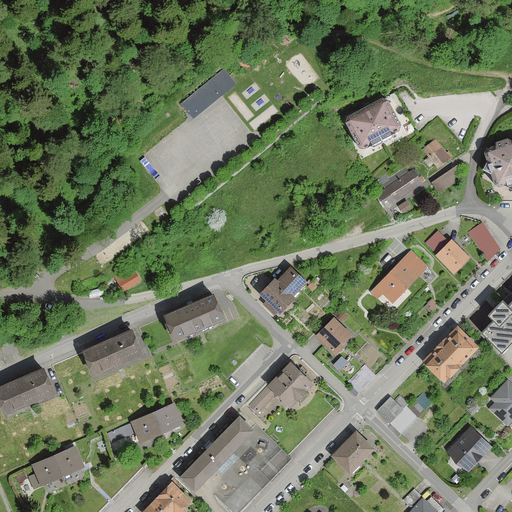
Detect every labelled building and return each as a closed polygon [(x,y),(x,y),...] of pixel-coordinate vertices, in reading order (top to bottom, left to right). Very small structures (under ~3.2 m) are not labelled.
[(223,69),(180,103),(194,120),(237,85),(223,69)] [(348,116),(346,122),(359,151),(363,152),(400,131),(401,125),(388,102),(382,99),(348,116)] [(437,142),(425,151),(440,170),(451,161),(437,142)] [(511,145),(510,143),(501,146),(500,149),(491,151),(488,156),(490,164),(484,173),(494,177),(497,189),(502,193),(511,189),(511,145)] [(390,209),(423,186),(412,171),(408,174),(405,170),(393,178),(396,184),(380,195),(390,209)] [(511,189),(502,193),(497,189),(501,203),(511,203),(511,189)] [(467,236),(487,263),(503,251),(482,224),(467,236)] [(443,230),(427,245),(458,276),(473,261),(443,230)] [(169,248),(163,252),(167,259),(174,254),(169,248)] [(412,254),(404,262),(420,277),(428,285),(436,277),(412,254)] [(404,262),(378,288),(394,304),(420,277),(404,262)] [(115,279),(124,293),(139,285),(133,274),(137,271),(135,268),(115,279)] [(291,269),(278,282),(294,298),(307,285),(291,269)] [(278,282),(264,295),(270,302),(266,306),(279,318),(297,301),(294,298),(278,282)] [(503,304),(508,309),(511,304),(511,296),(511,295),(503,304)] [(219,297),(169,317),(179,342),(229,322),(219,297)] [(511,304),(508,309),(503,304),(491,315),(496,319),(487,328),(507,349),(511,343),(511,304)] [(340,311),(334,317),(340,322),(346,316),(340,311)] [(354,339),(336,322),(319,339),(338,356),(354,339)] [(461,329),(426,364),(448,386),(483,351),(461,329)] [(136,331),(86,352),(97,377),(146,356),(136,331)] [(272,354),(264,346),(229,380),(237,389),(272,354)] [(13,348),(0,353),(0,367),(18,360),(13,348)] [(293,363),(250,406),(258,413),(277,395),(293,411),(317,387),(308,378),(312,374),(302,365),(299,368),(293,363)] [(349,383),(354,388),(351,391),(357,398),(378,378),(366,366),(349,383)] [(48,371),(0,390),(0,395),(9,416),(58,396),(48,371)] [(490,408),(508,426),(511,422),(511,385),(508,381),(493,396),(498,401),(490,408)] [(395,396),(378,414),(401,436),(418,419),(395,396)] [(326,401),(281,448),(290,457),(336,410),(326,401)] [(186,429),(177,406),(155,415),(164,438),(186,429)] [(164,438),(155,415),(129,425),(134,436),(139,434),(144,446),(164,438)] [(494,449),(470,428),(448,454),(471,475),(494,449)] [(114,432),(109,434),(112,443),(117,441),(114,432)] [(360,434),(336,459),(355,477),(379,453),(360,434)] [(225,506),(230,511),(244,511),(294,461),(290,457),(281,448),(225,506)] [(77,449),(58,458),(69,485),(89,476),(77,449)] [(101,511),(147,468),(135,456),(77,511),(101,511)] [(69,485),(58,458),(37,466),(40,473),(30,478),(35,490),(39,498),(69,485)] [(23,475),(16,479),(20,485),(27,481),(23,475)] [(188,511),(195,505),(175,485),(160,499),(172,511),(188,511)] [(422,496),(415,490),(405,501),(411,508),(422,496)] [(438,511),(424,498),(410,511),(438,511)] [(172,511),(160,499),(147,511),(172,511)]
